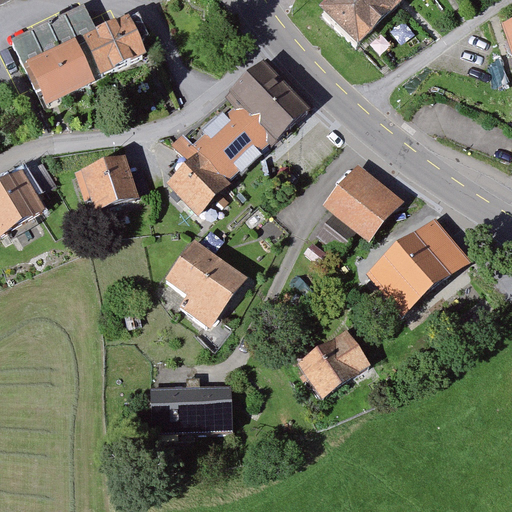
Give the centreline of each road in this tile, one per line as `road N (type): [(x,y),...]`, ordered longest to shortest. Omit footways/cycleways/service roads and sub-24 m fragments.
road 1 (unclassified): [(278,37),(177,123),(29,151),(0,165)]
road 2 (secondary): [(351,110),(511,226)]
road 3 (residential): [(351,110),(511,1)]
